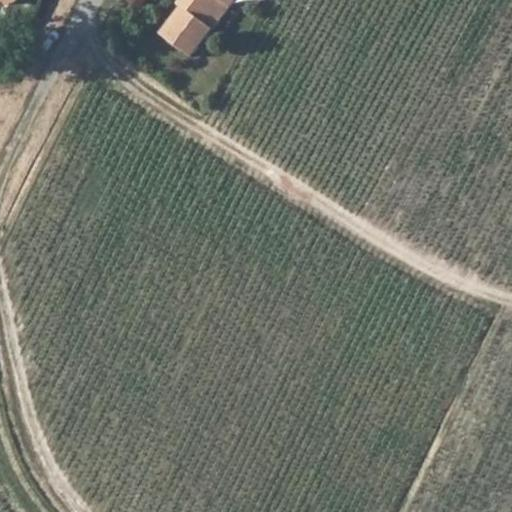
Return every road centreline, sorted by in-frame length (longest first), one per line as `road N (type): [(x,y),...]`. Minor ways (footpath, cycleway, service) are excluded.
road 1 (track): [(99,0),(89,23),(122,81),(498,310),(511,311)]
road 2 (track): [(81,511),(43,466),(0,290)]
road 3 (track): [(0,163),(95,0)]
